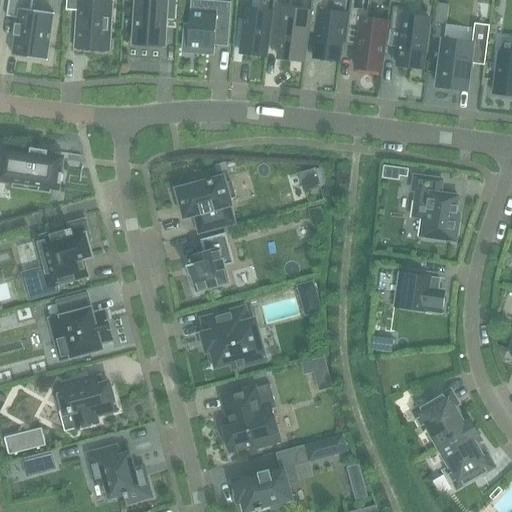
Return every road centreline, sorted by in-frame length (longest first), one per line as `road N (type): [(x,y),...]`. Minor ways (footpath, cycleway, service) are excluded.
road 1 (residential): [(125,115),(123,178),(199,511)]
road 2 (residential): [(511,149),(245,113),(125,115)]
road 3 (residential): [(511,156),(477,256),(468,331),(475,369),(511,434)]
road 4 (residential): [(125,115),(0,104)]
